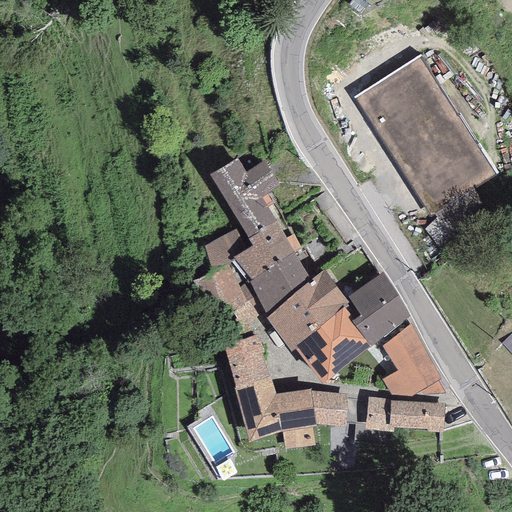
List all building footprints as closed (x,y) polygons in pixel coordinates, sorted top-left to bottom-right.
[(420,56),(353,98),(430,218),(496,175),(420,56)] [(279,186),(263,161),(246,172),(236,157),(208,175),(240,226),(248,238),(275,221),(260,197),(279,186)] [(293,252),(275,221),(248,238),(252,246),(232,258),(234,260),(251,280),(293,252)] [(248,238),(240,226),(203,246),(211,270),(234,260),(232,258),(252,246),(248,238)] [(310,280),(293,252),(251,280),(248,281),(239,288),(242,295),(251,307),(259,302),(267,317),(294,294),(310,280)] [(228,265),(192,282),(206,319),(224,338),(258,316),(251,307),(242,295),(239,288),(228,265)] [(310,280),(294,294),(320,328),(343,308),(348,303),(322,271),(310,280)] [(409,316),(382,272),(347,297),(360,315),(353,320),(351,322),(369,347),(409,316)] [(320,328),(294,294),(267,317),(266,319),(290,352),(294,349),(320,328)] [(322,384),(369,347),(351,322),(353,320),(343,308),(320,328),(294,349),(322,384)] [(410,325),(382,346),(398,370),(382,381),(391,396),(411,397),(420,391),(437,381),(440,379),(410,325)] [(263,354),(257,333),(223,345),(235,388),(269,377),(261,355),(263,354)] [(511,333),(501,344),(511,356),(511,333)] [(275,395),(269,377),(235,388),(233,389),(247,442),(282,432),(315,427),(315,424),(310,391),(310,389),(275,395)] [(444,393),(437,381),(420,391),(422,395),(444,393)] [(346,394),(310,391),(315,424),(345,427),(346,394)] [(367,397),(365,430),(392,432),(393,427),(388,426),(390,401),(390,399),(367,397)] [(393,427),(427,429),(426,432),(442,433),(444,403),(390,401),(388,426),(393,427)]
